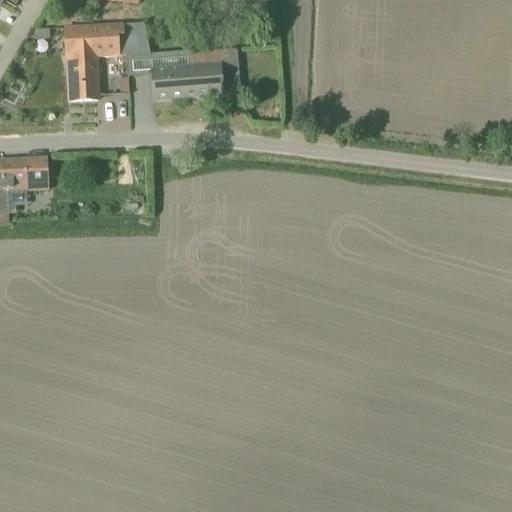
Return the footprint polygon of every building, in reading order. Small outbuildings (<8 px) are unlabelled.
[(196,0),(195,14),(222,17),(224,0),(196,0)] [(116,39),(117,59),(149,57),(149,56),(144,25),(122,26),(122,38),(116,39)] [(122,38),(122,26),(65,29),(67,85),(68,85),(72,84),(73,103),(98,102),(96,59),(117,59),(116,39),(122,38)] [(150,72),(152,103),(240,96),(236,51),(188,55),(189,69),(150,72)] [(0,225),(8,225),(7,194),(49,192),(47,159),(45,160),(0,162),(0,225)]
